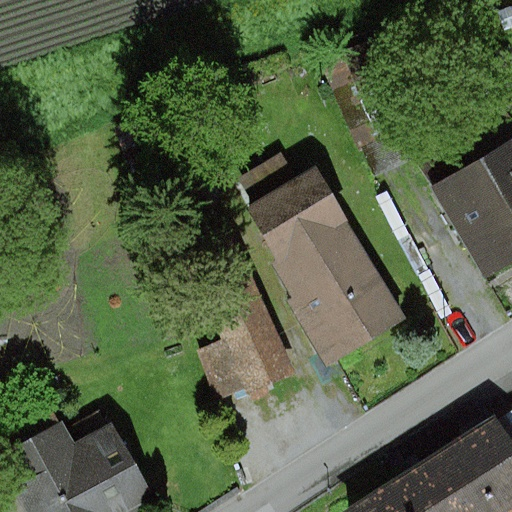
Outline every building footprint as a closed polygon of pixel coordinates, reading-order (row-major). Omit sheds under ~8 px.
[(511,7),(498,13),(505,32),(511,29),(511,7)] [(362,149),(373,177),(411,163),(377,73),(390,68),(383,48),(328,69),(359,150),(362,149)] [(445,180),(432,187),(487,279),(511,263),(511,87),(422,141),(445,180)] [(252,204),(295,179),(281,153),(237,178),(252,204)] [(292,299),(287,301),(325,367),(408,320),(318,166),(295,179),(252,204),(245,208),(277,262),(272,265),(292,299)] [(228,338),(196,350),(215,398),(287,370),(240,247),(199,263),(228,338)] [(511,412),(498,421),(511,443),(511,412)] [(495,417),(342,511),(511,511),(511,443),(498,421),(495,417)] [(63,420),(0,453),(0,455),(30,511),(120,511),(150,496),(111,423),(75,442),(63,420)]
